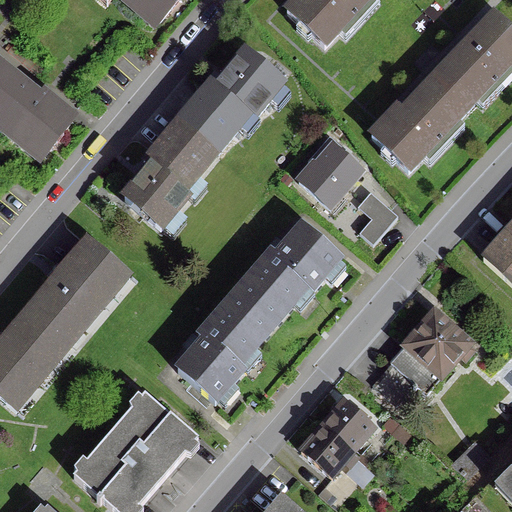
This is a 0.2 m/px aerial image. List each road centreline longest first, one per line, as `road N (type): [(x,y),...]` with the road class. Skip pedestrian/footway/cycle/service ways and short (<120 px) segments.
road 1 (residential): [(200,511),(428,244),(511,160)]
road 2 (residential): [(224,0),(0,266)]
